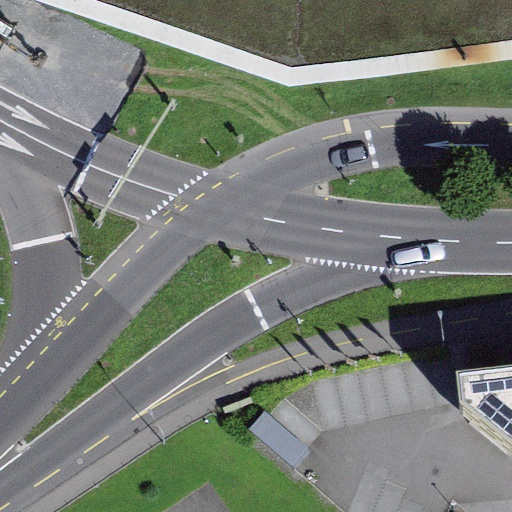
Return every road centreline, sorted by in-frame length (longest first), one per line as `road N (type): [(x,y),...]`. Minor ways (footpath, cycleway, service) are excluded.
road 1 (secondary): [(0,489),(256,309),(348,270),(476,242)]
road 2 (secondary): [(511,144),(422,144),(342,156),(216,208)]
road 3 (secondary): [(216,208),(4,420)]
road 4 (motorway): [(0,153),(44,240),(49,292),(37,348),(4,420)]
road 5 (secondary): [(216,208),(327,229),(476,242)]
road 6 (motorway): [(0,120),(87,165),(216,208)]
